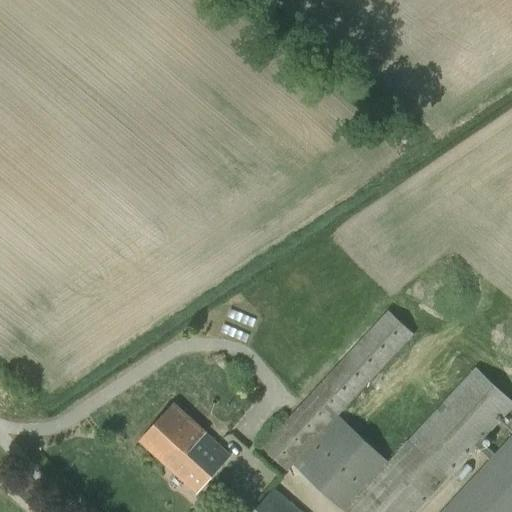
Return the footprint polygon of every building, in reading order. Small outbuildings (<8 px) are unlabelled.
[(388,462),(339,417),(412,337),(385,312),(261,448),(288,472),(294,465),(344,511),(417,511),(511,409),(511,406),(473,370),(388,462)] [(140,441),(162,461),(174,448),(177,451),(179,449),(197,466),(216,445),(173,405),(140,441)] [(511,511),(511,436),(495,455),(482,443),(477,447),(490,460),(489,461),(441,511),(511,511)] [(174,448),(162,461),(197,492),(229,457),(216,445),(197,466),(179,449),(177,451),(174,448)] [(301,511),(274,488),(252,511),(301,511)]
